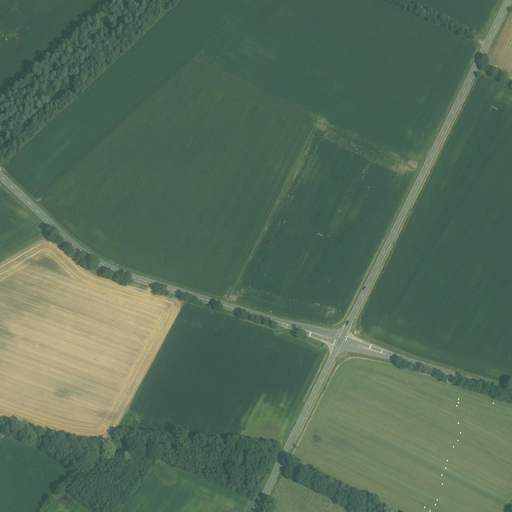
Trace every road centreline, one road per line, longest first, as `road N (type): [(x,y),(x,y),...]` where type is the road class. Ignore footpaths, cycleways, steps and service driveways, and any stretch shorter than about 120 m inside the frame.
road 1 (tertiary): [(341,340),(110,268),(68,241),(0,175)]
road 2 (secondary): [(509,0),(341,340)]
road 3 (secondary): [(255,511),(341,340)]
road 4 (tertiary): [(511,392),(341,340)]
